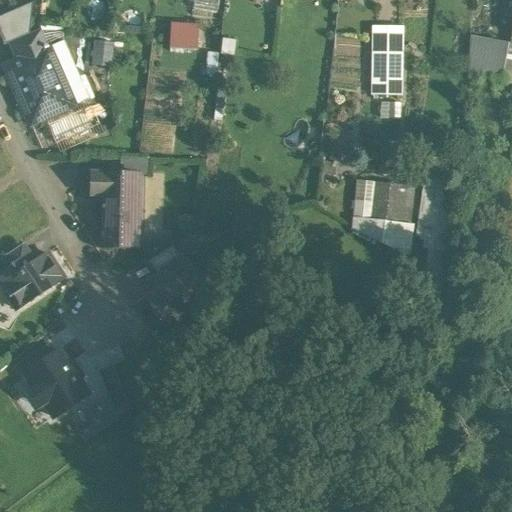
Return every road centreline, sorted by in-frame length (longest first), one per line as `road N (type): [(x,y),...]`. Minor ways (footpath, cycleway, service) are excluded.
road 1 (residential): [(0,108),(88,265),(107,318)]
road 2 (track): [(181,511),(145,350),(107,318)]
